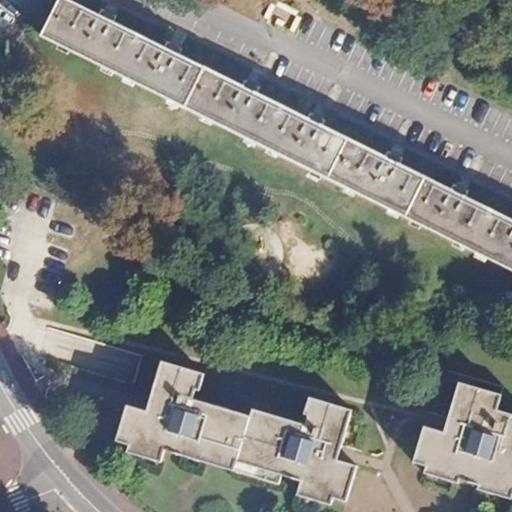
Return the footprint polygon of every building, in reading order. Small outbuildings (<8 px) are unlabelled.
[(511,221),(68,0),(59,0),(42,35),(511,269),(511,221)] [(149,407),(131,401),(120,435),(132,439),(129,446),(163,457),(167,446),(236,467),(239,457),(284,471),(304,477),(300,491),(332,501),(335,493),(346,496),(357,461),(336,455),(331,453),(328,445),(330,437),(341,440),(351,406),(309,392),(303,408),(308,409),(304,421),(252,404),(249,411),(191,392),(194,383),(201,385),(206,369),(165,356),(154,391),(165,395),(162,403),(154,409),(149,407)] [(444,431),(425,425),(414,458),(428,462),(425,470),(460,481),(461,477),(480,483),(479,488),(511,497),(511,411),(497,407),(501,392),(459,379),(449,414),(459,418),(457,426),(448,432),(444,431)] [(165,395),(154,391),(149,407),(154,409),(162,403),(165,395)] [(459,418),(449,414),(444,431),(448,432),(457,426),(459,418)] [(330,437),(328,445),(331,453),(336,455),(341,440),(330,437)]
